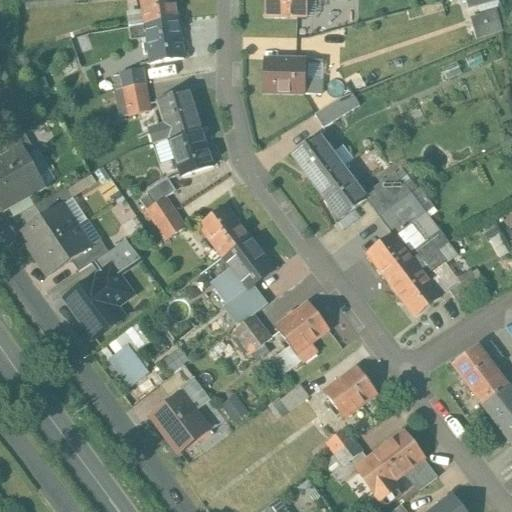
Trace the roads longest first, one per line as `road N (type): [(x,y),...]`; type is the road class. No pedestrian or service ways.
road 1 (residential): [(400,363),(250,161),(229,83),(232,0)]
road 2 (residential): [(195,511),(0,245)]
road 3 (primary): [(0,346),(119,511)]
road 4 (residential): [(511,501),(400,363)]
road 5 (residential): [(400,363),(511,298)]
road 6 (residential): [(74,511),(0,413)]
